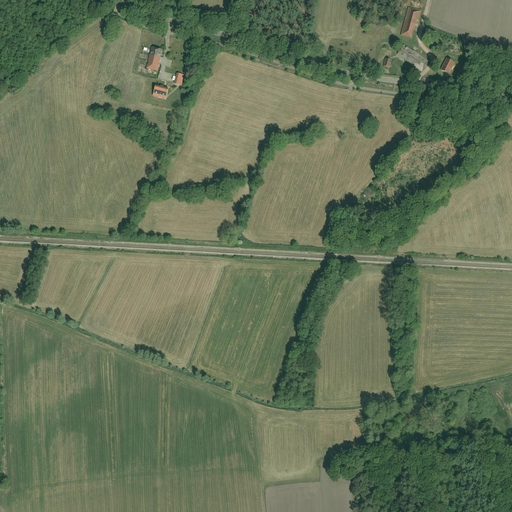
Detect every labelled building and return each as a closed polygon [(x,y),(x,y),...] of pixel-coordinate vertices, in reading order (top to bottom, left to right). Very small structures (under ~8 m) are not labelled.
[(409,4),(401,36),(411,38),(416,20),(418,21),(421,7),(409,4)] [(398,54),(405,59),(405,60),(422,72),(429,62),(412,50),(411,51),(404,46),(398,54)] [(162,50),(152,48),(147,68),(157,71),(159,64),(158,64),(162,50)] [(390,69),(392,60),(385,59),(383,67),(390,69)] [(441,70),(448,74),(454,63),(446,59),(441,70)] [(177,74),(175,84),(174,84),(181,86),(184,76),(177,74)] [(156,86),(153,96),(165,99),(168,89),(163,88),(163,86),(164,86),(161,85),(161,86),(161,87),(156,86)]
